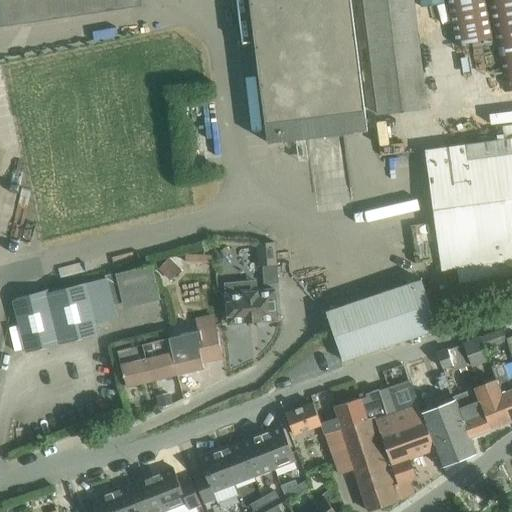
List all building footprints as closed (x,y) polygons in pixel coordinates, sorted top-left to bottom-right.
[(0,0),(0,26),(142,6),(142,0),(0,0)] [(233,0),(240,46),(255,44),(268,144),(368,131),(351,0),(233,0)] [(363,0),(378,115),(428,108),(414,0),(363,0)] [(446,0),(456,45),(492,38),(485,0),(446,0)] [(511,0),(487,0),(505,93),(511,91),(511,0)] [(511,260),(511,125),(504,126),(506,139),(427,151),(442,269),(458,267),(459,282),(511,275),(511,274),(510,261),(511,260)] [(271,242),(258,244),(260,265),(263,265),(264,283),(279,282),(278,264),(276,242),(271,242)] [(185,254),(185,262),(203,263),(203,254),(185,254)] [(168,258),(158,269),(164,275),(175,264),(168,258)] [(19,298),(15,303),(27,352),(99,334),(96,324),(118,319),(114,304),(124,301),(160,292),(153,265),(117,274),(117,273),(105,276),(106,278),(49,293),(49,291),(19,298)] [(421,280),(327,312),(330,323),(343,361),(438,329),(421,280)] [(227,294),(230,324),(278,320),(276,289),(227,294)] [(198,333),(170,339),(179,375),(204,369),(203,363),(208,363),(207,358),(221,355),(220,345),(217,329),(214,314),(195,317),(198,333)] [(504,328),(482,336),(486,348),(508,340),(507,337),(504,328)] [(482,336),(464,343),(472,367),(490,360),(486,348),(482,336)] [(170,339),(145,345),(154,381),(179,375),(170,339)] [(154,381),(145,345),(118,351),(126,387),(154,381)] [(452,365),(455,371),(466,366),(458,345),(437,352),(442,369),(452,365)] [(234,373),(264,362),(258,347),(229,358),(234,373)] [(418,359),(405,364),(410,378),(411,381),(430,374),(424,357),(418,359)] [(492,367),(498,384),(511,423),(511,422),(511,388),(503,363),(492,367)] [(355,469),(354,470),(369,511),(399,502),(399,500),(416,494),(411,481),(417,479),(410,461),(436,451),(421,412),(420,409),(418,403),(411,381),(368,395),(376,417),(368,420),(342,430),(355,469)] [(498,384),(477,392),(491,430),(511,423),(498,384)] [(472,391),(454,397),(470,438),(491,430),(477,392),(472,394),(472,391)] [(326,435),(326,436),(336,432),(342,430),(368,420),(366,413),(371,412),(366,397),(334,408),(339,420),(321,425),(324,435),(326,435)] [(454,397),(420,409),(421,412),(436,451),(442,467),(476,454),(454,397)] [(324,435),(321,425),(314,404),(286,414),(294,436),(321,426),(324,435)] [(282,426),(262,434),(271,459),(275,469),(296,461),(282,426)] [(340,475),(354,470),(355,469),(342,430),(336,432),(326,436),(340,475)] [(262,434),(242,441),(255,477),(275,469),(271,459),(262,434)] [(242,441),(221,449),(235,485),(255,477),(242,441)] [(235,485),(221,449),(200,457),(206,473),(195,477),(206,503),(217,499),(214,493),(235,485)] [(174,468),(153,476),(167,511),(190,511),(190,509),(201,505),(191,479),(180,483),(174,468)] [(153,476),(133,483),(144,511),(163,511),(167,511),(153,476)] [(295,487),(298,494),(311,487),(307,480),(295,487)] [(144,511),(133,483),(113,491),(121,511),(144,511)] [(121,511),(113,491),(92,499),(97,511),(121,511)] [(275,491),(263,498),(267,505),(279,498),(275,491)] [(46,495),(26,502),(29,510),(49,502),(46,495)] [(318,509),(314,511),(341,511),(345,509),(340,495),(330,503),(324,496),(314,504),(318,509)] [(267,505),(263,498),(251,504),(255,511),(267,505)]
